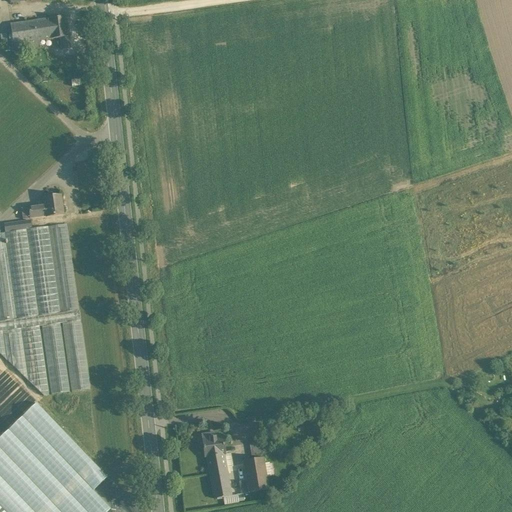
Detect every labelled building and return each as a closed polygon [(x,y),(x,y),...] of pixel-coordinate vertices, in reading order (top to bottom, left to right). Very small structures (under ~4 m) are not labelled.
[(66,17),(42,20),(45,40),(51,39),(51,40),(60,38),(62,50),(70,49),(66,17)] [(42,20),(10,25),(13,44),(13,45),(39,41),(45,40),(42,20)] [(39,41),(13,45),(13,44),(11,45),(12,53),(40,49),(39,41)] [(60,196),(44,198),(45,205),(47,216),(47,217),(63,215),(60,196)] [(45,205),(28,207),(28,208),(30,219),(47,216),(45,205)] [(28,208),(21,209),(23,220),(30,219),(28,208)] [(30,221),(4,225),(5,232),(31,228),(30,221)] [(67,224),(0,233),(0,322),(79,311),(67,224)] [(0,332),(39,327),(42,326),(60,324),(62,323),(80,321),(79,311),(0,322),(0,332)] [(80,321),(62,323),(72,392),(90,390),(80,321)] [(60,324),(42,326),(51,395),(70,392),(60,324)] [(39,327),(0,332),(0,354),(44,396),(49,395),(39,327)] [(107,477),(36,403),(0,437),(0,504),(7,511),(106,511),(110,509),(93,491),(107,477)] [(215,437),(203,439),(205,457),(206,457),(223,454),(225,454),(222,436),(215,437)] [(261,442),(249,444),(252,458),(263,457),(261,442)] [(223,454),(206,457),(214,499),(231,496),(223,454)] [(263,458),(243,461),(246,481),(248,493),(268,490),(263,458)] [(246,481),(239,482),(241,494),(248,493),(246,481)]
